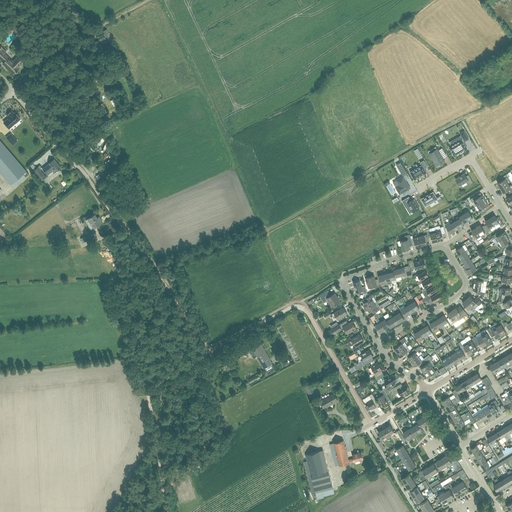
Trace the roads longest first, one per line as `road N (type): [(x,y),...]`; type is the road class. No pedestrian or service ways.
road 1 (track): [(511,95),(272,229),(152,270)]
road 2 (unclassified): [(208,354),(95,189),(12,89)]
road 3 (residential): [(208,354),(298,307),(368,425)]
road 4 (track): [(168,511),(149,398),(162,379),(208,354)]
road 5 (track): [(12,89),(60,50),(148,0)]
road 6 (residential): [(377,344),(465,287),(443,246)]
